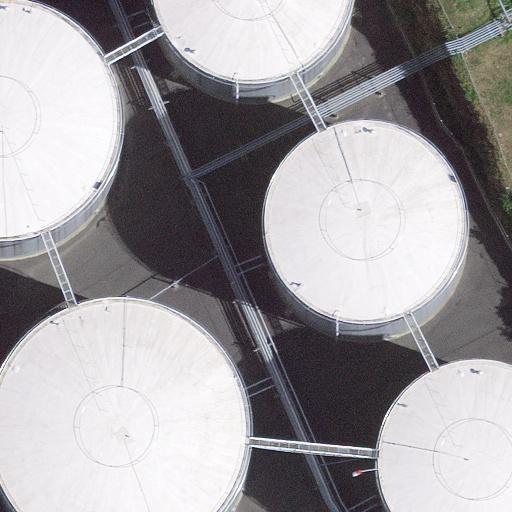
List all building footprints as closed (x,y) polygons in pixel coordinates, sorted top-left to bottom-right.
[(145,0),(145,34),(171,80),(215,104),(265,109),(307,88),(332,57),(343,14),(341,0),(145,0)] [(0,265),(13,265),(49,252),(79,229),(101,197),(111,160),(109,121),(96,86),(71,56),(39,35),(2,25),(0,25),(0,265)] [(395,157),(340,149),(283,179),(260,227),(260,275),(286,321),(329,345),(380,350),(422,328),(447,298),(458,255),(453,219),(431,183),(395,157)] [(43,354),(13,383),(0,410),(0,503),(5,511),(218,511),(222,506),(233,469),(231,430),(217,394),(193,365),(161,344),(123,334),(82,337),(43,354)] [(511,511),(511,398),(507,394),(452,387),(395,416),(372,465),(371,511),(511,511)]
